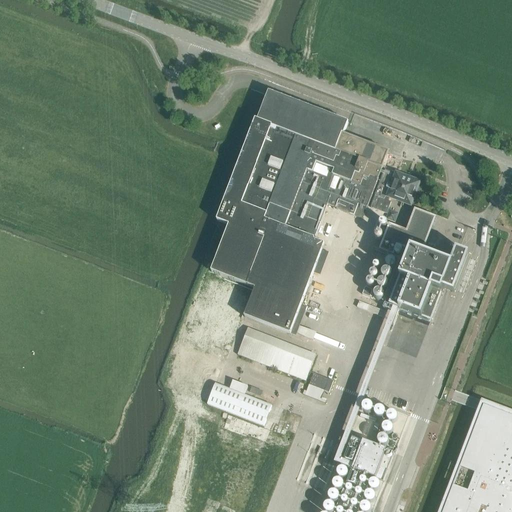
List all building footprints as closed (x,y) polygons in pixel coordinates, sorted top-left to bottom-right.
[(229,227),(211,272),(247,286),(255,289),(245,317),(290,334),(304,299),(304,298),(316,303),(320,292),(308,288),(325,245),(314,241),(315,239),(321,224),(328,205),(337,209),(337,210),(363,220),(382,170),(389,152),(344,135),(348,123),(269,92),(258,121),(256,120),(217,221),(229,226),(229,227)] [(388,201),(389,198),(411,207),(412,203),(414,202),(416,199),(415,197),(420,184),(385,170),(375,197),(370,208),(387,214),(391,202),(388,201)] [(391,225),(381,251),(395,257),(399,247),(406,250),(392,287),(398,289),(391,306),(432,322),(444,290),(454,294),(469,256),(456,251),(451,264),(423,254),(436,218),(415,210),(407,231),(391,225)] [(385,220),(384,218),(383,216),(381,215),(380,215),(378,215),(376,216),(375,218),(375,220),(375,221),(376,223),(377,224),(379,224),(382,224),(383,223),(384,221),(385,220)] [(333,222),(333,220),(332,219),(330,217),(328,217),(326,217),(325,218),(324,220),(324,222),(324,224),(325,225),(326,226),(328,227),(330,227),(331,226),(333,224),(333,222)] [(380,230),(380,229),(380,228),(379,226),(377,225),(375,224),(373,225),(371,226),(371,228),(370,229),(371,231),(371,233),(373,234),(375,234),(377,234),(378,233),(380,232),(380,230)] [(328,238),(327,236),(326,234),(325,233),(323,233),(321,233),(319,234),(318,236),(318,237),(318,239),(319,241),(320,242),(322,243),(324,242),(326,242),(327,240),(328,238)] [(350,241),(349,240),(349,238),(336,233),(326,259),(339,264),(340,261),(341,262),(343,258),(342,257),(347,244),(348,244),(350,241)] [(461,248),(469,251),(474,236),(466,234),(461,248)] [(376,240),(375,238),(374,236),(373,235),(371,235),(369,235),(367,236),(366,238),(366,240),(366,241),(367,243),(368,244),(370,245),(372,245),(374,244),(375,242),(376,240)] [(397,267),(397,266),(397,265),(396,263),(395,262),(393,261),(391,262),(389,263),(388,264),(388,266),(388,268),(389,269),(391,271),(392,271),(394,271),(396,270),(397,269),(397,267)] [(394,277),(394,276),(394,274),(393,273),(391,272),(389,271),(388,272),(386,273),(385,275),(385,276),(385,278),(386,279),(388,281),(389,281),(391,281),(393,280),(394,279),(394,277)] [(391,286),(391,284),(390,283),(389,282),(387,281),(385,281),(383,282),(382,284),(382,286),(382,288),(383,289),(384,290),(386,291),(388,291),(390,290),(391,288),(391,286)] [(256,332),(258,326),(246,322),(244,328),(250,331),(250,330),(256,332)] [(315,340),(318,332),(302,326),(299,334),(315,340)] [(317,355),(256,332),(250,330),(250,331),(240,357),(306,382),(317,355)] [(180,337),(176,348),(186,352),(187,350),(199,354),(201,348),(219,354),(222,344),(197,334),(193,345),(189,343),(190,341),(180,337)] [(292,379),(269,370),(265,380),(288,390),(292,379)] [(309,385),(324,391),(335,395),(339,384),(314,374),(309,385)] [(264,427),(272,406),(215,384),(207,405),(264,427)] [(511,511),(511,412),(481,401),(439,511),(511,511)] [(380,418),(386,417),(383,408),(377,409),(380,418)] [(351,470),(334,511),(358,511),(372,478),(383,482),(394,453),(352,437),(341,466),(351,470)] [(241,440),(228,443),(231,455),(244,452),(241,440)] [(229,459),(219,466),(227,478),(238,471),(229,459)] [(225,498),(228,485),(212,482),(210,494),(225,498)]
